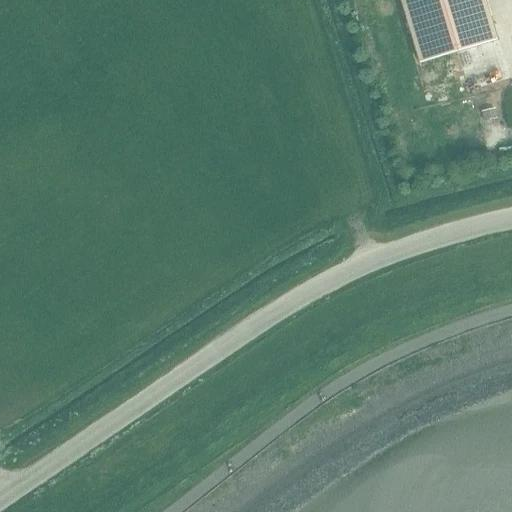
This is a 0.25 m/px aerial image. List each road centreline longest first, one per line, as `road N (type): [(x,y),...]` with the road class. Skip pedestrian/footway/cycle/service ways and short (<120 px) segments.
road 1 (unclassified): [(0,488),(233,324),(360,247),(511,208)]
road 2 (unclassified): [(183,511),(339,387),(511,319)]
